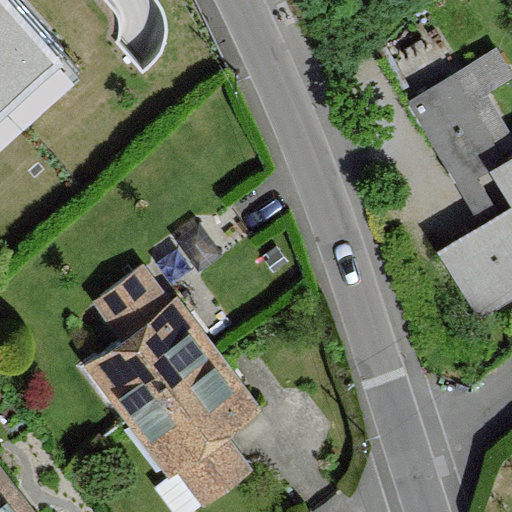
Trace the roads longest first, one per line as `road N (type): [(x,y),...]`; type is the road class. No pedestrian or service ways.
road 1 (residential): [(240,0),(306,141),(422,480)]
road 2 (residential): [(511,382),(470,416),(422,480)]
